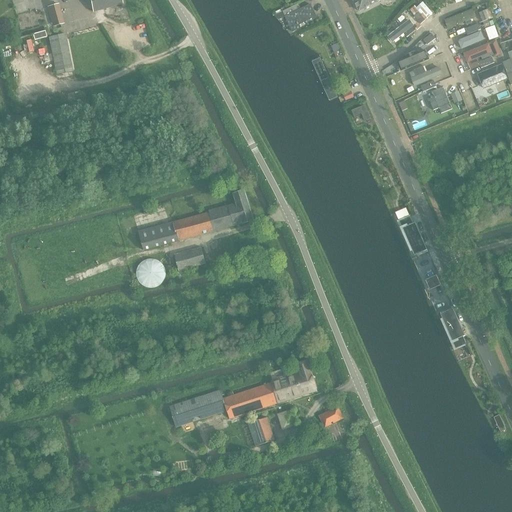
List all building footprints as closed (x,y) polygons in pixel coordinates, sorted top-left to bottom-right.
[(120,0),(89,0),(93,12),(122,4),(120,0)] [(352,0),(359,12),(381,0),(352,0)] [(57,4),(48,7),(49,13),(55,11),(59,26),(63,25),(57,4)] [(423,4),(418,8),(427,19),(432,15),(423,4)] [(283,12),(275,16),(279,21),(285,17),(292,32),(300,28),(299,25),(316,17),(310,5),(298,11),(295,6),(283,12)] [(414,7),(410,11),(415,16),(418,13),(419,13),(414,7)] [(490,9),(479,13),(485,29),(492,26),(489,20),(492,18),(490,9)] [(472,11),(445,22),(449,30),(476,19),(472,11)] [(415,16),(414,17),(421,25),(425,21),(418,13),(415,16)] [(414,26),(409,20),(387,37),(392,43),(404,34),(406,38),(416,30),(415,29),(417,28),(415,25),(414,26)] [(467,35),(480,30),(478,24),(465,30),(467,35)] [(494,26),(485,29),(489,41),(498,38),(494,26)] [(46,37),(45,32),(33,35),(34,41),(46,37)] [(432,34),(424,40),(427,45),(435,39),(432,34)] [(65,35),(49,38),(56,74),(72,71),(65,35)] [(479,35),(459,43),(461,50),(482,42),(479,35)] [(496,41),(489,44),(492,52),(495,59),(502,56),(496,41)] [(511,47),(511,41),(501,45),(503,51),(511,47)] [(338,44),(331,47),(333,54),(335,53),(340,51),(338,44)] [(492,53),(492,52),(489,44),(464,54),(467,63),(481,57),(482,60),(493,56),(492,53)] [(407,59),(397,63),(401,72),(429,60),(425,51),(415,55),(414,53),(406,56),(407,59)] [(511,52),(508,54),(510,61),(503,64),(507,75),(511,73),(511,52)] [(320,57),(312,60),(329,99),(337,96),(320,57)] [(481,69),(494,63),(492,58),(479,63),(481,69)] [(507,79),(501,66),(478,75),(483,89),(507,79)] [(410,73),(412,79),(411,79),(415,87),(442,75),(439,67),(425,73),(423,67),(413,71),(414,72),(410,73)] [(467,82),(476,105),(486,101),(476,78),(467,82)] [(421,87),(423,92),(436,87),(434,82),(421,87)] [(433,93),(441,114),(452,110),(443,88),(433,93)] [(351,92),(344,96),(346,101),(353,98),(351,92)] [(459,93),(451,96),(455,104),(462,101),(459,93)] [(404,101),(399,104),(402,111),(407,109),(404,101)] [(365,106),(352,111),(354,117),(362,114),(365,122),(371,119),(365,106)] [(209,213),(138,232),(144,251),(254,221),(245,191),(233,195),(236,204),(208,211),(209,213)] [(410,217),(399,222),(412,252),(414,256),(417,255),(427,251),(415,223),(413,224),(412,221),(410,217)] [(201,248),(174,256),(179,272),(206,264),(201,248)] [(160,262),(156,260),(151,259),(147,260),(142,262),(139,266),(137,270),(137,274),(138,279),(140,283),(144,286),(148,287),(153,288),(157,286),(161,284),(164,280),(165,276),(165,271),(164,266),(160,262)] [(426,281),(425,281),(427,285),(439,281),(437,276),(430,279),(426,281)] [(439,281),(427,285),(429,290),(441,285),(439,281)] [(453,309),(440,315),(456,349),(466,345),(463,337),(465,336),(453,309)] [(221,391),(169,408),(176,428),(227,411),(230,419),(279,403),(317,391),(307,361),(297,364),(300,373),(272,383),(272,384),(223,399),(221,391)] [(338,407),(319,416),(325,428),(343,419),(338,407)] [(278,414),(284,429),(297,425),(292,409),(278,414)] [(499,415),(494,418),(500,433),(506,430),(505,429),(499,415)] [(267,418),(248,424),(255,447),(274,441),(267,418)]
